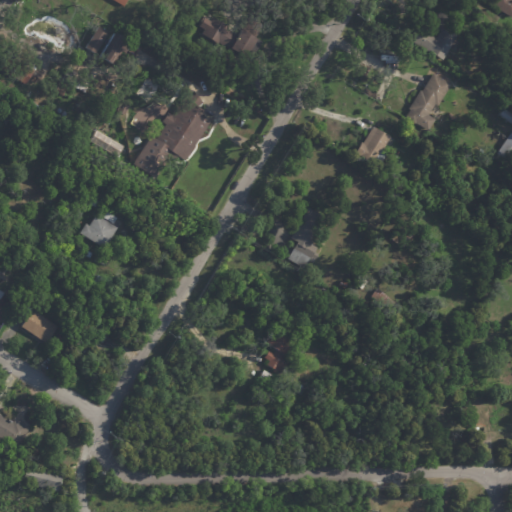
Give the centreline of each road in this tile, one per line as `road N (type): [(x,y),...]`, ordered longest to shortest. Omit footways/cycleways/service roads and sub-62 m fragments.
road 1 (residential): [(351,0),(99,418)]
road 2 (residential): [(511,468),(146,481),(122,475),(96,438)]
